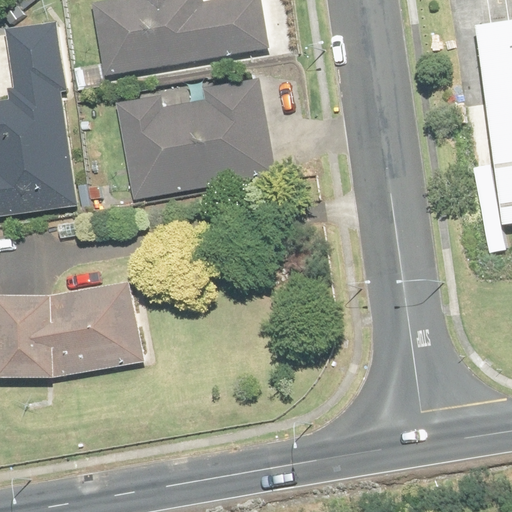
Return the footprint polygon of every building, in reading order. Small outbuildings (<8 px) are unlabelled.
[(234,10),(69,29),(77,105),(243,86),(234,10)] [(511,15),(468,22),(501,230),(511,228),(511,15)] [(0,233),(46,228),(41,178),(38,178),(26,49),(0,51),(0,233)] [(236,106),(89,125),(102,225),(249,206),(236,106)] [(105,301),(0,313),(0,401),(115,388),(105,301)]
